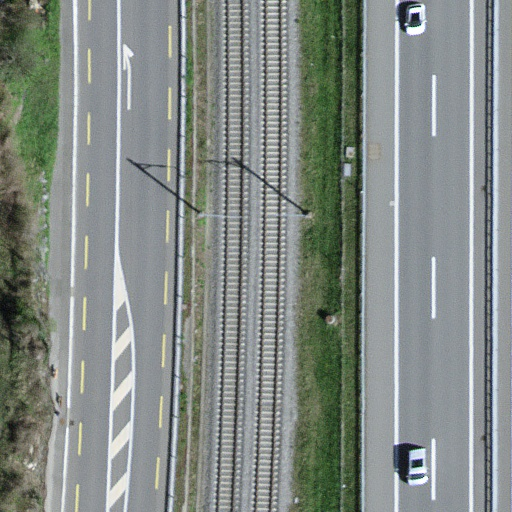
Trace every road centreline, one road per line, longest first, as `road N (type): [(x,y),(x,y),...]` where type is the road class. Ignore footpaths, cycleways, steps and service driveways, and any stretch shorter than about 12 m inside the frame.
road 1 (primary): [(121,0),(131,429),(125,511)]
road 2 (motorway): [(434,0),(434,511)]
